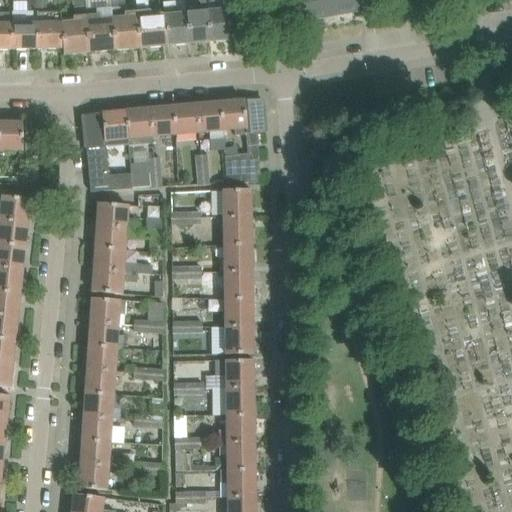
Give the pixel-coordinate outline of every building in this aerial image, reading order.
[(26,0),(27,13),(13,13),(13,16),(13,50),(37,50),(36,15),(36,13),(36,0),(26,0)] [(46,0),(36,0),(36,13),(36,15),(46,15),(46,0)] [(60,24),(63,49),(63,55),(88,53),(84,12),(83,0),(72,0),(74,18),(73,18),(73,23),(60,24)] [(134,0),(135,7),(139,49),(163,47),(167,46),(164,15),(160,16),(160,15),(148,16),(148,13),(146,0),(134,0)] [(185,14),(188,44),(209,43),(205,0),(186,0),(184,0),(185,14)] [(205,0),(209,43),(230,41),(227,2),(207,3),(206,0),(205,0)] [(295,0),(299,22),(330,17),(327,0),(295,0)] [(327,0),(330,17),(361,12),(359,0),(327,0)] [(110,10),(113,51),(139,49),(135,7),(110,10)] [(84,12),(88,53),(113,51),(110,10),(84,12)] [(185,14),(164,15),(167,46),(188,44),(185,14)] [(0,50),(13,50),(13,16),(0,15),(0,50)] [(46,15),(36,15),(37,50),(63,49),(60,24),(60,15),(46,15)] [(257,133),(265,132),(262,100),(245,101),(248,137),(245,137),(247,154),(247,160),(259,160),(258,145),(257,133)] [(244,101),(219,103),(221,129),(233,128),(234,135),(245,134),(245,137),(248,137),(245,101),(244,102),(244,101)] [(222,136),(221,129),(219,103),(196,105),(198,132),(208,131),(208,137),(222,136)] [(175,134),(198,132),(196,105),(172,107),(175,134)] [(172,107),(148,109),(150,137),(175,134),(172,107)] [(148,109),(123,112),(126,139),(140,138),(141,145),(151,145),(150,137),(148,109)] [(126,143),(126,139),(123,112),(101,114),(83,116),(90,193),(109,191),(130,190),(129,172),(107,174),(104,145),(106,145),(126,143)] [(0,122),(0,151),(19,152),(19,156),(31,157),(40,157),(40,124),(33,124),(23,124),(22,124),(22,123),(19,123),(12,123),(8,123),(0,122)] [(206,153),(200,154),(193,154),(194,170),(207,169),(206,153)] [(259,162),(259,160),(247,160),(247,154),(239,155),(224,156),(227,183),(241,183),(250,183),(257,183),(257,175),(260,175),(259,173),(259,162)] [(160,172),(159,157),(146,158),(146,162),(147,174),(160,172)] [(146,162),(130,163),(132,188),(150,187),(150,188),(155,188),(161,188),(161,186),(160,172),(147,174),(146,162)] [(194,170),(196,185),(209,184),(207,169),(194,170)] [(15,178),(15,185),(15,189),(30,189),(30,178),(15,178)] [(223,218),(248,218),(248,207),(250,207),(250,190),(223,191),(223,218)] [(0,220),(27,223),(29,199),(1,197),(0,214),(0,220)] [(98,204),(96,226),(140,229),(141,218),(127,217),(127,206),(98,204)] [(171,224),(187,224),(187,213),(171,214),(171,224)] [(202,213),(187,213),(187,224),(203,224),(202,213)] [(145,218),(144,229),(149,229),(162,230),(163,218),(145,218)] [(248,218),(223,218),(223,232),(227,232),(228,245),(251,245),(251,229),(249,229),(248,218)] [(0,244),(24,247),(27,223),(0,220),(0,244)] [(95,248),(124,250),(125,238),(139,239),(140,229),(96,226),(95,248)] [(162,251),(162,230),(149,229),(148,250),(162,251)] [(0,268),(22,271),(24,247),(0,244),(0,268)] [(228,259),(224,259),(224,273),(249,272),(249,261),(251,261),(251,245),(228,245),(228,259)] [(95,248),(93,271),(137,274),(157,275),(157,265),(123,262),(124,250),(95,248)] [(0,268),(0,292),(19,294),(22,271),(0,268)] [(188,279),(188,268),(172,268),(172,279),(188,279)] [(203,268),(188,268),(188,279),(204,279),(203,268)] [(136,282),(137,274),(93,271),(91,293),(120,295),(121,281),(136,282)] [(225,300),(252,300),(251,284),(249,284),(249,272),(224,273),(225,300)] [(162,297),(162,281),(153,280),(153,297),(162,297)] [(0,292),(0,316),(17,318),(19,294),(0,292)] [(91,299),(89,323),(117,325),(123,325),(124,301),(91,299)] [(225,328),(250,327),(250,316),(252,316),(252,300),(225,300),(225,328)] [(163,334),(164,304),(147,303),(146,320),(148,321),(148,333),(163,334)] [(0,340),(14,342),(17,318),(0,316),(0,340)] [(132,332),(148,333),(148,321),(146,320),(133,319),(132,332)] [(117,325),(89,323),(88,346),(120,349),(121,334),(116,334),(117,325)] [(189,334),(188,323),(173,323),(173,334),(189,334)] [(204,323),(188,323),(189,334),(204,333),(204,323)] [(225,355),(252,355),(252,338),(250,338),(250,327),(225,328),(225,355)] [(0,363),(12,365),(14,342),(0,340),(0,363)] [(88,346),(86,370),(113,372),(114,361),(120,361),(120,349),(88,346)] [(226,389),(251,388),(251,377),(253,377),(253,361),(215,361),(215,375),(226,375),(226,389)] [(12,365),(0,363),(0,387),(9,389),(12,365)] [(132,367),(132,373),(131,379),(147,380),(147,368),(132,367)] [(162,369),(147,368),(147,380),(162,381),(162,369)] [(86,370),(85,394),(106,395),(107,383),(112,384),(113,372),(86,370)] [(173,394),(189,394),(189,383),(173,383),(173,394)] [(205,383),(189,383),(189,394),(205,394),(205,383)] [(226,389),(212,388),(212,416),(226,416),(254,415),(253,400),(251,400),(251,388),(226,389)] [(85,394),(83,417),(110,419),(111,407),(119,408),(120,396),(112,396),(106,395),(85,394)] [(0,419),(6,420),(9,396),(0,395),(0,419)] [(147,416),(132,415),(132,421),(131,427),(146,428),(147,416)] [(216,443),(227,443),(252,443),(252,432),(254,432),(254,415),(226,416),(226,430),(216,430),(216,443)] [(162,417),(147,416),(146,428),(161,429),(162,423),(162,417)] [(81,441),(103,443),(104,432),(109,432),(110,419),(83,417),(81,441)] [(184,448),(189,448),(189,437),(173,438),(174,471),(184,471),(184,448)] [(205,437),(189,437),(189,448),(205,448),(205,437)] [(81,441),(80,465),(107,467),(108,443),(103,443),(81,441)] [(252,443),(227,443),(227,471),(254,470),(254,454),(252,454),(252,443)] [(147,463),(133,462),(132,475),(146,476),(147,463)] [(161,464),(147,463),(146,476),(161,477),(161,464)] [(107,467),(80,465),(78,489),(99,490),(100,478),(106,478),(107,467)] [(227,484),(220,485),(220,498),(227,498),(253,498),(253,486),(255,486),(254,470),(227,471),(227,484)] [(73,494),(71,511),(104,511),(101,511),(103,498),(73,494)] [(174,494),(174,504),(190,504),(190,494),(174,494)] [(205,494),(190,494),(190,504),(205,504),(205,494)] [(227,511),(254,511),(255,509),(253,509),(253,498),(227,498),(227,511)]
